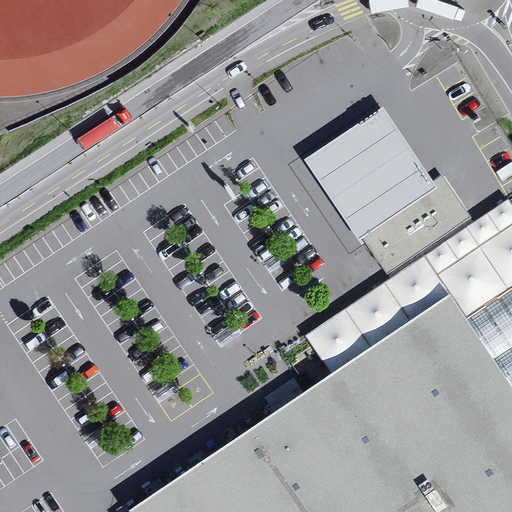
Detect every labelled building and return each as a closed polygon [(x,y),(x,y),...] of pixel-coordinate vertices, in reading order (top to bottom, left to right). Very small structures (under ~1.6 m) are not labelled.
[(0,0),(0,150),(2,150),(0,138),(0,131),(29,115),(24,86),(40,113),(45,98),(63,95),(66,86),(140,43),(132,0),(0,0)] [(389,110),(309,163),(363,243),(442,190),(389,110)] [(475,219),(445,175),(361,232),(390,276),(475,219)] [(511,511),(511,379),(458,300),(143,511),(511,511)] [(334,376),(320,349),(309,354),(302,341),(289,349),(301,371),(321,360),(330,378),(334,376)] [(279,412),(308,397),(298,377),(269,393),(279,412)]
